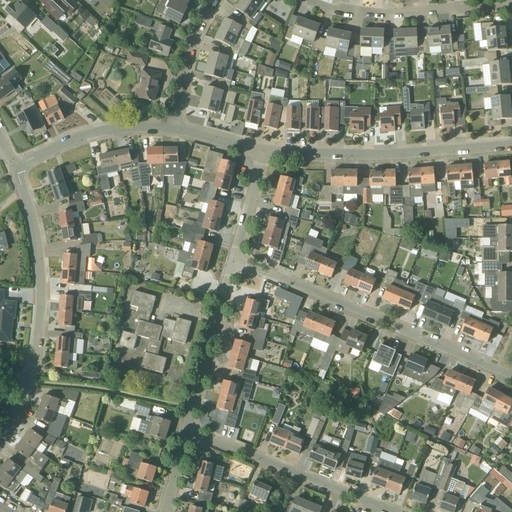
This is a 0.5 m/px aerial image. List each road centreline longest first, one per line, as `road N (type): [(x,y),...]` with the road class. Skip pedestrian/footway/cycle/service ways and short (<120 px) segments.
road 1 (residential): [(511,374),(234,260)]
road 2 (residential): [(264,150),(511,146)]
road 3 (residential): [(26,381),(42,284),(31,210),(14,165)]
road 4 (residential): [(390,511),(186,434)]
road 5 (residential): [(511,6),(369,13),(306,0)]
road 6 (residential): [(186,434),(234,260)]
road 7 (residential): [(14,165),(82,136),(174,127)]
road 8 (residential): [(174,127),(185,64),(215,0)]
